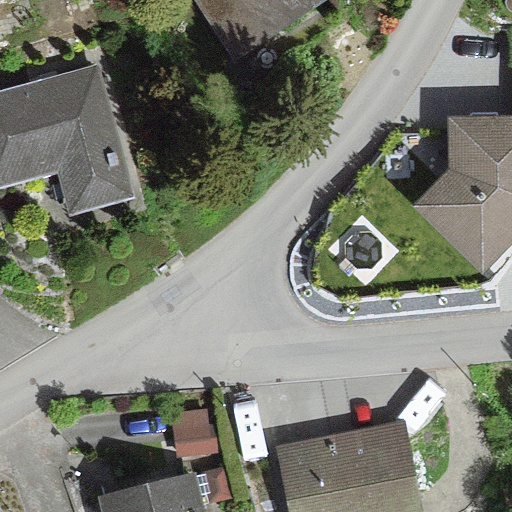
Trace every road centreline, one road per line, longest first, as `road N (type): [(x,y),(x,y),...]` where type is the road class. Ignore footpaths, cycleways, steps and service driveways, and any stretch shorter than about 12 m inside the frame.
road 1 (residential): [(434,0),(361,121),(252,246),(182,301)]
road 2 (residential): [(182,301),(314,350),(511,338)]
road 3 (residential): [(182,301),(0,409)]
